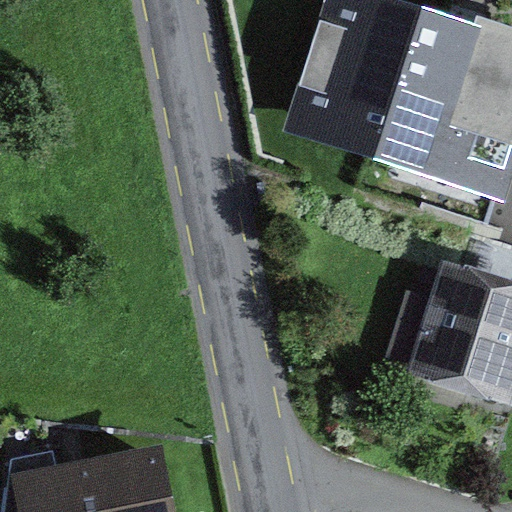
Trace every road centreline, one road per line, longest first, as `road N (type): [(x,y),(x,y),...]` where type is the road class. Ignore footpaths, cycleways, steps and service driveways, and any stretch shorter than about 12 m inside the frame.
road 1 (tertiary): [(171,0),(264,463)]
road 2 (residential): [(427,511),(264,463)]
